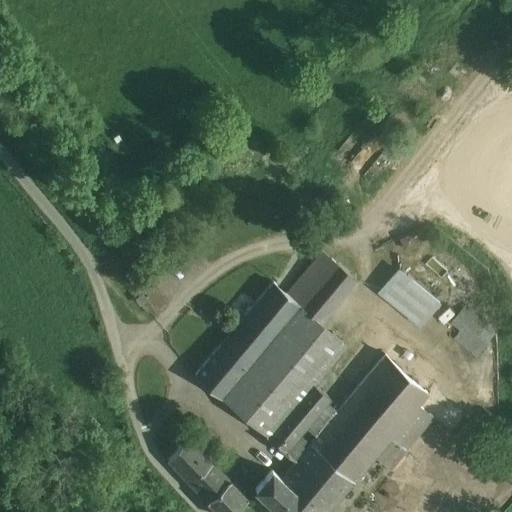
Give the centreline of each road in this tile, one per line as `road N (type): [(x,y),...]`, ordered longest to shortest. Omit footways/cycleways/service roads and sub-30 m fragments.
road 1 (track): [(501,63),(383,215),(259,252),(213,277),(125,366)]
road 2 (track): [(200,511),(144,446),(97,274),(0,153)]
road 3 (track): [(150,340),(181,378),(173,403),(142,439)]
